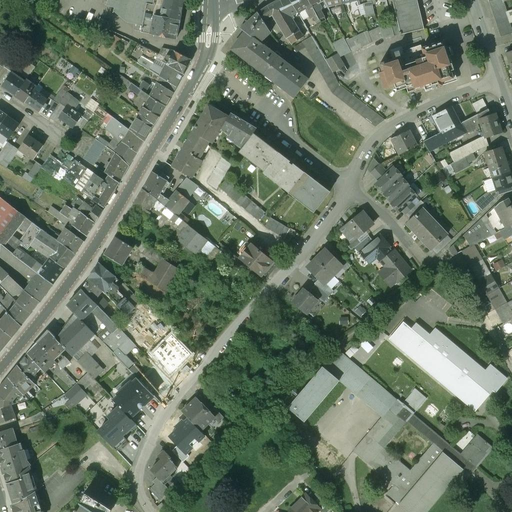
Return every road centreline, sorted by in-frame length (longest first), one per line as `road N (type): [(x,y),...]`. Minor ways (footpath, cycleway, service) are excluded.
road 1 (tertiary): [(0,369),(89,253),(190,86),(206,55),(211,7)]
road 2 (residential): [(349,189),(156,428),(137,482),(152,511)]
road 3 (residential): [(500,77),(393,126),(349,189)]
road 4 (residential): [(258,102),(295,146),(349,189)]
